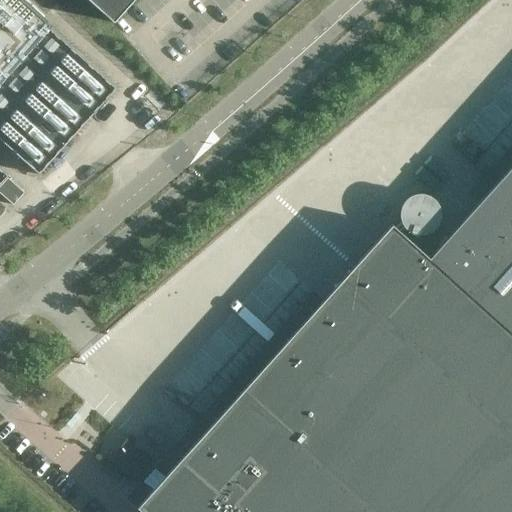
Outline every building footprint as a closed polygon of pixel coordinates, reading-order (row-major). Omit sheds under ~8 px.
[(0,0),(0,183),(7,176),(0,169),(0,139),(39,174),(116,88),(50,29),(52,26),(23,0),(0,0)] [(88,0),(111,20),(130,0),(88,0)] [(392,224),(172,469),(161,459),(156,465),(127,439),(121,447),(118,456),(116,466),(142,483),(138,488),(147,497),(137,508),(141,511),(511,511),(511,166),(430,258),(392,224)] [(0,186),(0,193),(13,205),(24,192),(8,178),(0,186)] [(398,207),(399,225),(413,236),(430,235),(442,222),(440,204),(428,193),(410,193),(398,207)]
